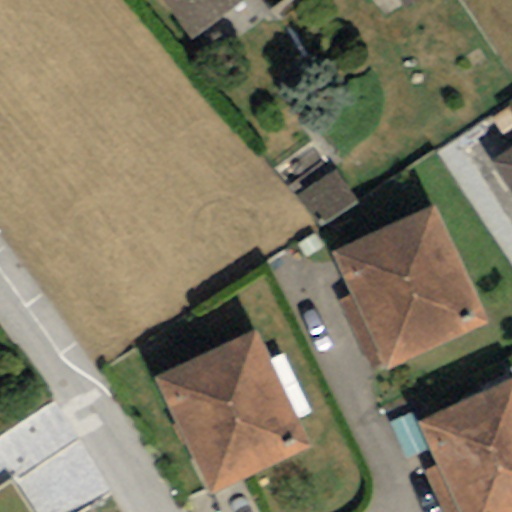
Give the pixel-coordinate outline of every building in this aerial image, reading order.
[(154,0),(187,46),(250,1),(257,11),(272,0),(154,0)] [(511,154),(487,171),(511,208),(511,154)] [(433,217),(332,265),(385,380),(488,333),(433,217)] [(256,337),(153,385),(209,504),(312,455),(256,337)] [(511,511),(511,392),(418,435),(453,511),(511,511)]
